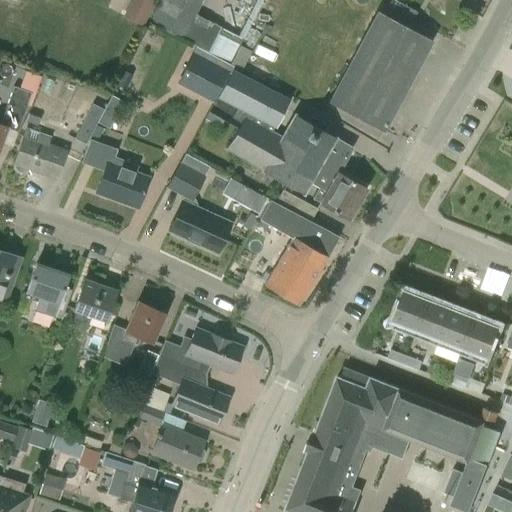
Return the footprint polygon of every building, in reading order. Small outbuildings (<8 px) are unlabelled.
[(127,0),(120,15),(141,25),(152,0),(127,0)] [(160,0),(149,23),(228,64),(238,44),(216,33),(220,26),(194,13),(201,0),(160,0)] [(431,40),(376,11),(328,101),(383,131),(431,40)] [(191,56),(175,86),(211,104),(227,74),(191,56)] [(243,116),(271,131),(278,117),(274,114),(284,97),(231,70),(217,97),(245,111),(242,116),(243,116)] [(0,139),(5,126),(17,131),(24,109),(27,110),(33,94),(35,95),(42,77),(24,71),(17,88),(12,86),(0,120),(0,139)] [(92,104),(74,139),(86,145),(87,145),(97,125),(95,124),(103,110),(102,110),(108,98),(99,93),(93,105),(92,104)] [(243,116),(225,149),(255,166),(303,193),(310,182),(335,137),(295,114),(282,137),(273,132),(271,131),(243,116)] [(102,127),(97,125),(87,145),(88,146),(82,163),(103,171),(95,193),(111,198),(113,195),(138,205),(148,178),(111,165),(116,150),(94,142),(102,127)] [(24,170),(27,168),(55,178),(65,151),(46,145),(49,137),(26,129),(23,136),(13,163),(15,163),(15,167),(17,170),(21,171),(24,170)] [(310,182),(318,186),(311,198),(349,219),(366,188),(338,172),(352,148),(337,139),(338,138),(335,137),(310,182)] [(217,253),(230,222),(189,203),(202,175),(176,164),(166,188),(183,196),(167,231),(217,253)] [(317,208),(283,190),(277,203),(310,220),(317,208)] [(338,236),(269,200),(259,219),(271,225),(271,226),(291,237),(283,251),(264,284),(298,304),(324,262),(338,236)] [(20,258),(0,250),(0,300),(5,302),(20,258)] [(68,274),(36,263),(25,293),(36,297),(32,309),(54,317),(54,315),(61,317),(70,289),(64,287),(68,274)] [(115,290),(84,280),(73,309),(77,310),(72,323),(87,328),(91,315),(104,320),(115,290)] [(393,322),(417,331),(429,299),(406,290),(393,322)] [(452,308),(429,299),(417,331),(440,340),(452,308)] [(165,313),(138,301),(125,330),(112,324),(102,356),(123,366),(137,336),(152,342),(165,313)] [(440,340),(463,348),(475,317),(452,308),(440,340)] [(499,326),(475,317),(463,348),(487,358),(499,326)] [(164,340),(158,356),(195,370),(199,359),(231,372),(242,346),(231,342),(231,341),(210,332),(209,333),(195,328),(191,339),(183,336),(179,346),(164,340)] [(391,350),(388,358),(403,364),(406,356),(391,350)] [(200,372),(195,370),(158,356),(151,373),(179,384),(171,404),(218,422),(228,396),(195,383),(200,372)] [(406,356),(403,364),(419,370),(422,362),(406,356)] [(437,367),(433,375),(450,382),(453,373),(437,367)] [(444,493),(454,496),(450,505),(468,511),(469,511),(474,511),(479,503),(473,501),(501,431),(483,425),(484,422),(345,368),(341,377),(339,376),(317,434),(313,433),(310,441),(362,463),(367,450),(371,452),(373,447),(403,459),(410,439),(467,461),(463,472),(453,469),(444,493)] [(453,373),(450,382),(465,387),(469,379),(453,373)] [(48,424),(55,404),(40,398),(32,418),(48,424)] [(164,412),(158,409),(143,403),(143,404),(138,402),(133,414),(138,416),(138,417),(159,425),(164,412)] [(497,412),(486,408),(483,417),(494,421),(497,412)] [(0,436),(11,441),(16,427),(0,420),(0,436)] [(192,468),(195,461),(198,462),(201,461),(205,452),(203,449),(200,448),(203,441),(162,425),(152,451),(192,468)] [(26,446),(31,429),(21,426),(16,443),(26,446)] [(103,441),(84,435),(82,442),(100,448),(103,441)] [(109,441),(106,451),(116,455),(119,445),(109,441)] [(352,511),(361,490),(353,487),(362,463),(310,441),(306,450),(309,451),(287,509),(294,511),(352,511)] [(103,451),(98,464),(112,469),(105,492),(131,500),(127,511),(167,511),(174,494),(151,487),(157,469),(121,457),(103,451)] [(511,479),(511,454),(501,475),(511,480),(511,479)] [(64,478),(45,473),(39,493),(59,499),(64,478)] [(1,476),(0,480),(0,511),(22,511),(28,495),(20,493),(23,483),(1,476)] [(487,504),(495,508),(500,497),(492,493),(487,504)]
